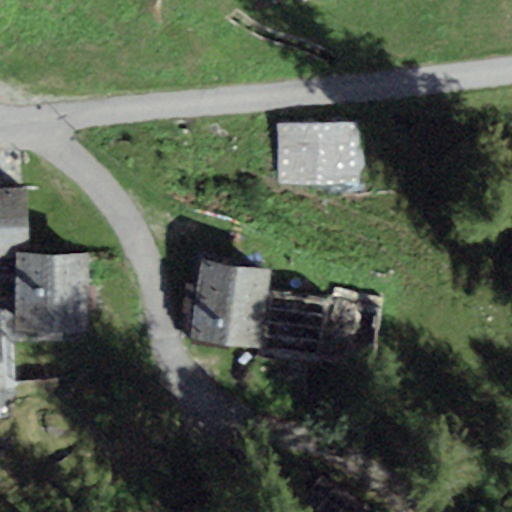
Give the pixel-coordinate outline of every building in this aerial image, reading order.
[(278,125),(276,183),(354,185),(356,127),(278,125)] [(0,190),(0,261),(15,261),(15,253),(26,252),(25,190),(0,190)] [(85,337),(87,254),(26,252),(15,253),(15,261),(13,335),(85,337)] [(270,270),(200,262),(191,340),(260,348),(267,295),(270,270)] [(317,365),(325,302),(267,295),(260,348),(259,359),(317,365)] [(373,372),(381,308),(325,302),(317,365),(373,372)]
